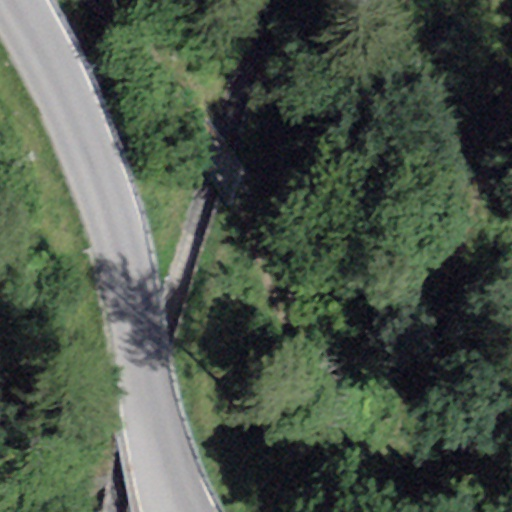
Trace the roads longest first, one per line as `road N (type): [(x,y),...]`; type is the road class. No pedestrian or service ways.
road 1 (track): [(511,59),(423,356),(405,453),(394,476),(365,479),(336,457),(322,432),(298,329),(243,201),(94,0)]
road 2 (tertiary): [(11,0),(97,165),(177,511)]
